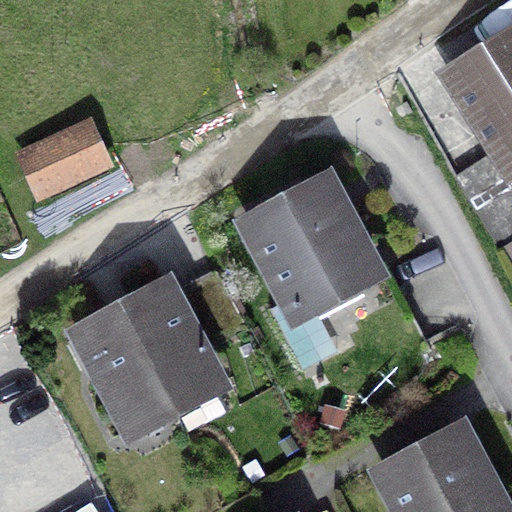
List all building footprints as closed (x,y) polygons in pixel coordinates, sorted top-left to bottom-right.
[(511,173),(511,32),(446,73),(509,176),(511,173)] [(88,126),(23,156),(40,193),(105,164),(88,126)] [(511,260),(511,197),(489,161),(456,181),(500,251),(504,248),(511,260)] [(250,228),(288,300),(269,310),(302,371),(337,352),(317,316),(361,293),(355,281),(372,272),(326,187),(250,228)] [(81,336),(131,429),(215,385),(199,355),(247,329),(216,270),(167,296),(165,292),(81,336)] [(384,477),(402,511),(500,511),(460,437),(384,477)]
